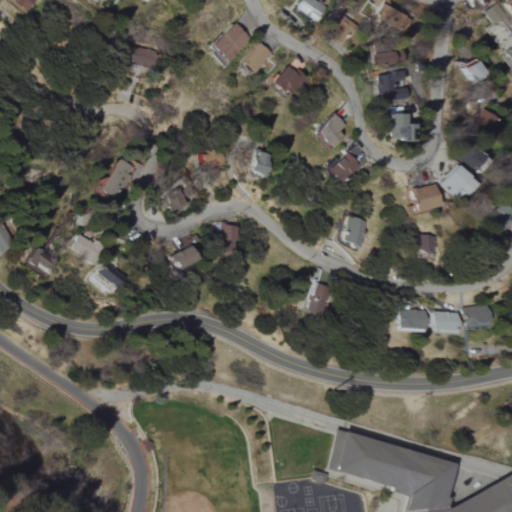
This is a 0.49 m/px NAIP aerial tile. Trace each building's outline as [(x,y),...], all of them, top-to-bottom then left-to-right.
[(0,0),(22,14),(30,0),(0,0)] [(296,0),(292,13),(316,22),(323,4),(310,0),(296,0)] [(384,8),(387,3),(381,0),(378,0),(370,19),(395,31),(402,16),(384,8)] [(511,0),(508,0),(503,4),(511,15),(511,0)] [(504,17),(495,3),(482,12),(490,26),(504,17)] [(245,39),(229,23),(204,50),(220,66),(245,39)] [(267,54),(256,44),(237,63),(248,74),(267,54)] [(511,69),(511,68),(511,45),(502,52),(511,69)] [(128,67),(153,70),(156,49),(131,46),(128,67)] [(390,51),(369,51),(369,66),(391,66),(390,51)] [(481,75),(474,61),(461,68),(468,82),(481,75)] [(269,82),(285,97),(301,80),(285,65),(269,82)] [(380,104),(405,99),(403,85),(401,86),(399,73),(375,78),(380,104)] [(486,136),(495,117),(479,110),(470,128),(486,136)] [(342,127),(331,115),(311,134),(327,150),(340,138),(335,133),(342,127)] [(413,126),(404,125),(404,115),(387,115),(386,140),(397,141),(397,144),(413,145),(413,126)] [(220,165),(219,152),(197,152),(197,166),(220,165)] [(322,172),(335,187),(356,167),(342,153),(322,172)] [(467,153),(463,167),(479,171),(483,157),(467,153)] [(248,172),(264,176),(269,158),(253,154),(248,172)] [(99,194),(116,201),(129,166),(112,159),(99,194)] [(437,185),(453,202),(461,195),(463,198),(475,186),(456,166),(437,185)] [(409,190),(412,213),(437,210),(434,187),(409,190)] [(183,208),(175,188),(158,195),(166,215),(183,208)] [(366,222),(346,215),(337,243),(357,249),(366,222)] [(234,226),(215,224),(212,251),(231,253),(234,226)] [(0,252),(13,243),(0,225),(0,252)] [(92,265),(101,247),(74,235),(66,253),(92,265)] [(414,259),(431,260),(432,236),(415,235),(414,259)] [(20,262),(41,277),(52,261),(32,246),(20,262)] [(194,261),(188,246),(164,255),(170,270),(194,261)] [(109,289),(120,279),(106,263),(94,273),(109,289)] [(300,311),(317,318),(330,286),(312,279),(300,311)] [(485,307),(458,307),(459,328),(486,327),(485,307)] [(393,310),(393,329),(422,330),(422,310),(393,310)] [(333,431),(315,470),(393,499),(393,511),(506,511),(511,508),(511,475),(439,510),(441,499),(437,496),(453,464),(333,431)]
